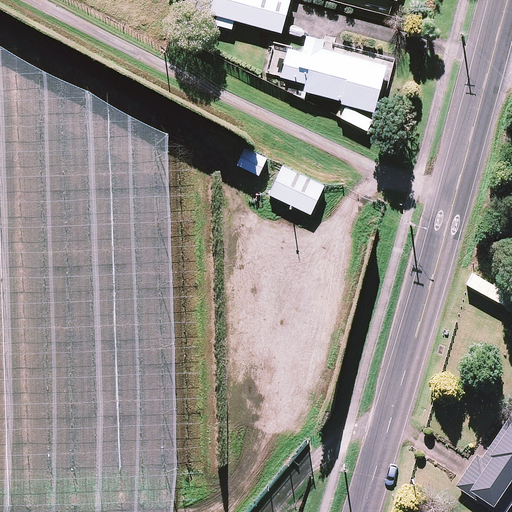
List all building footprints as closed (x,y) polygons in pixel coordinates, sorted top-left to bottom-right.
[(216,0),(212,16),(220,19),(218,25),(233,29),(235,23),(283,36),(292,0),(216,0)] [(325,45),(307,40),(302,55),(291,52),(283,81),(308,88),(306,95),(343,105),(342,107),(376,116),(388,69),(323,52),(325,45)] [(269,160),(247,150),(239,169),(261,178),(269,160)] [(327,188),(284,167),(269,197),(312,218),(327,188)] [(511,412),(482,458),(476,454),(454,486),(493,511),(507,511),(511,505),(511,412)]
